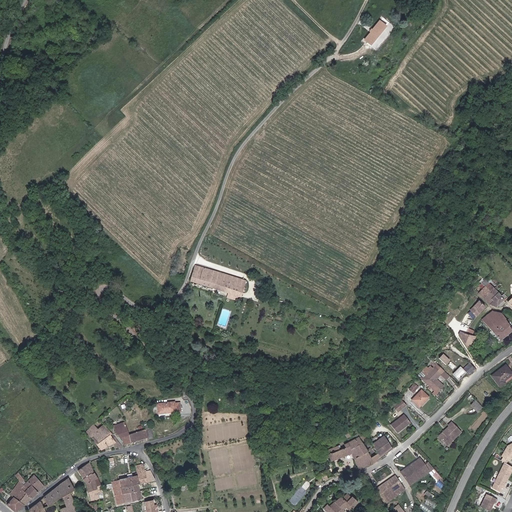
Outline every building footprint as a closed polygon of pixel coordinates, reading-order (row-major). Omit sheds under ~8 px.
[(386,26),(379,21),(363,40),(370,46),(386,26)] [(247,280),(196,265),(191,281),(242,296),(247,280)] [(491,282),(482,271),(475,277),(484,287),(491,282)] [(497,289),(491,282),(484,287),(480,291),(486,298),(489,296),(497,289)] [(497,289),(489,296),(492,300),(490,304),(497,307),(508,298),(503,293),(502,294),(499,292),(497,289)] [(470,309),(476,315),(485,306),(480,300),(470,309)] [(501,340),(511,331),(511,327),(510,325),(511,324),(508,321),(501,312),(493,311),(482,319),(501,340)] [(459,335),(468,348),(478,336),(474,335),(471,333),(471,334),(460,331),(459,335)] [(442,353),(438,358),(446,364),(450,359),(442,353)] [(465,368),(471,374),(476,369),(470,362),(465,368)] [(444,372),(438,365),(423,379),(435,392),(442,385),(436,380),(444,372)] [(505,381),(511,374),(511,372),(507,366),(493,376),(501,386),(506,382),(505,381)] [(461,367),(454,374),(458,379),(466,373),(461,367)] [(418,387),(415,383),(409,389),(413,392),(418,387)] [(422,389),(411,399),(418,406),(429,396),(422,389)] [(402,398),(393,405),(397,412),(406,405),(402,398)] [(483,406),(475,399),(470,404),(477,411),(483,406)] [(174,402),(157,403),(158,413),(180,412),(179,403),(175,403),(174,402)] [(403,414),(390,425),(397,433),(410,422),(403,414)] [(121,436),(128,434),(124,422),(112,425),(113,429),(118,436),(121,436)] [(452,423),(460,433),(461,432),(453,422),(452,423)] [(94,424),(86,431),(101,451),(112,445),(115,449),(122,446),(103,423),(98,428),(94,424)] [(448,444),(460,433),(452,423),(449,425),(450,426),(447,428),(448,430),(441,436),(448,444)] [(147,439),(154,437),(151,428),(145,429),(147,437),(147,439)] [(439,435),(441,436),(448,430),(447,428),(439,435)] [(128,434),(130,441),(147,437),(145,429),(128,434)] [(123,444),(130,442),(130,441),(128,434),(121,436),(123,444)] [(351,453),(358,469),(373,462),(392,448),(384,435),(371,443),(376,453),(371,456),(358,436),(342,445),(343,447),(337,450),(336,447),(325,450),(330,461),(351,453)] [(503,457),(508,460),(510,461),(511,457),(511,443),(508,446),(502,456),(503,457)] [(413,476),(416,480),(429,470),(420,457),(401,471),(408,480),(413,476)] [(94,472),(89,463),(78,470),(84,478),(94,472)] [(147,482),(144,464),(136,465),(138,475),(112,480),(116,503),(140,499),(137,483),(147,482)] [(503,488),(510,473),(502,468),(492,488),(499,491),(501,488),(503,488)] [(94,472),(84,478),(86,486),(88,490),(96,488),(94,478),(97,477),(94,472)] [(19,481),(20,483),(24,480),(18,473),(15,476),(19,481)] [(385,498),(403,485),(395,475),(378,488),(385,498)] [(21,488),(31,499),(44,487),(34,476),(23,485),(21,488)] [(68,478),(43,498),(47,506),(52,503),(52,502),(61,497),(66,506),(59,509),(60,511),(77,511),(71,496),(70,492),(73,491),(68,478)] [(12,497),(23,505),(31,499),(21,488),(23,485),(20,483),(19,481),(9,493),(12,497)] [(405,488),(403,485),(385,498),(388,501),(405,488)] [(96,488),(88,490),(90,501),(98,499),(96,488)] [(328,504),(324,509),(326,511),(328,509),(330,511),(342,511),(344,511),(343,510),(346,508),(349,511),(358,502),(352,496),(351,497),(347,494),(343,498),(341,497),(331,507),(328,504)] [(495,503),(497,499),(486,494),(480,506),(489,511),(494,502),(495,503)] [(6,503),(16,511),(23,505),(12,497),(6,503)] [(161,511),(159,497),(150,499),(152,511),(161,511)] [(45,511),(40,500),(28,510),(28,511),(45,511)]
